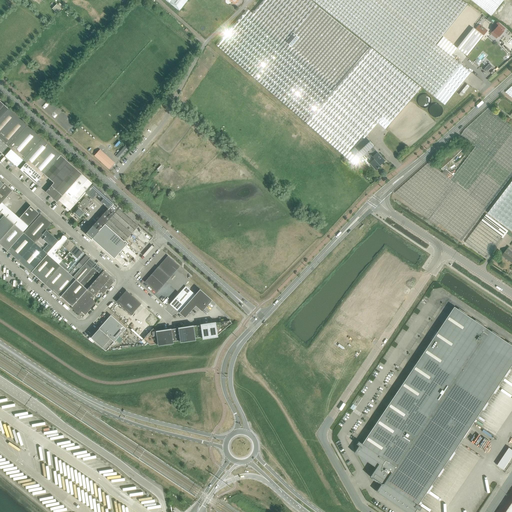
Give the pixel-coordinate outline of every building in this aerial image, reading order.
[(167,0),(180,11),(189,0),(167,0)] [(216,45),(354,165),(358,160),(364,155),(367,158),(375,150),(373,148),(374,147),(365,137),(378,122),(384,128),(419,87),(343,27),(309,0),(263,0),(252,13),(247,9),(216,45)] [(484,14),(460,0),(311,0),(444,105),(471,72),(460,64),(483,36),(473,28),(484,14)] [(469,0),(490,16),(503,0),(469,0)] [(493,30),(490,34),(495,38),(497,37),(498,37),(503,31),(503,30),(504,29),(499,24),(497,23),(491,29),(493,30)] [(483,35),(487,31),(479,24),(475,29),(483,35)] [(461,97),(469,86),(467,84),(459,94),(461,97)] [(429,163),(394,193),(437,226),(439,224),(462,241),(463,240),(511,175),(511,86),(507,91),(505,93),(511,97),(511,125),(489,108),(464,130),(461,135),(476,147),(454,175),(446,169),(445,169),(444,171),(442,173),(429,163)] [(430,101),(430,100),(430,98),(428,97),(428,96),(427,95),(425,95),(424,95),(423,95),(422,95),(421,96),(420,97),(419,98),(418,100),(418,101),(418,102),(418,103),(419,104),(420,105),(421,106),(422,107),(424,107),(425,107),(426,107),(428,106),(429,105),(430,104),(430,102),(430,101)] [(0,117),(8,109),(0,101),(0,117)] [(443,111),(443,108),(442,107),(441,106),(440,105),(439,104),(437,104),(436,104),(434,104),(433,105),(432,106),(431,107),(430,108),(430,109),(430,110),(430,112),(430,113),(431,114),(432,115),(432,116),(434,117),(436,117),(437,117),(439,117),(440,117),(441,116),(442,115),(443,114),(443,112),(443,111)] [(0,151),(2,154),(7,147),(27,125),(8,109),(0,117),(0,151)] [(22,160),(42,139),(27,125),(7,147),(10,150),(5,156),(17,167),(22,160)] [(35,183),(60,155),(42,139),(22,160),(25,163),(20,170),(35,183)] [(125,146),(116,156),(119,160),(129,149),(125,146)] [(438,166),(444,171),(445,169),(446,169),(447,168),(445,166),(463,150),(459,146),(438,166)] [(109,169),(113,165),(98,151),(94,156),(109,169)] [(379,166),(385,161),(377,152),(372,157),(374,160),(372,162),(372,161),(369,163),(376,170),(378,168),(378,169),(379,168),(378,168),(380,166),(379,166)] [(54,183),(45,192),(57,202),(82,174),(61,156),(44,174),(54,183)] [(86,193),(93,184),(82,174),(59,200),(70,210),(86,193)] [(511,181),(488,213),(511,231),(511,181)] [(0,187),(0,204),(12,191),(4,183),(0,187)] [(100,198),(101,197),(103,199),(100,202),(108,209),(113,202),(93,184),(86,193),(93,199),(96,195),(100,198)] [(78,208),(73,213),(80,218),(85,213),(82,211),(90,202),(85,198),(77,207),(78,208)] [(108,209),(85,234),(91,239),(92,239),(99,231),(105,224),(106,223),(125,240),(138,226),(119,208),(113,202),(108,209)] [(4,204),(2,203),(0,204),(0,211),(23,232),(28,226),(19,218),(4,204)] [(19,218),(28,226),(39,214),(30,206),(19,218)] [(51,224),(40,214),(24,233),(35,243),(43,233),(46,230),(51,224)] [(487,259),(506,234),(511,237),(511,233),(486,214),(465,242),(487,259)] [(4,215),(0,219),(0,240),(14,225),(4,215)] [(105,224),(99,231),(121,251),(128,243),(125,241),(105,224)] [(14,225),(0,240),(0,244),(7,251),(23,233),(14,225)] [(46,230),(43,233),(35,243),(47,253),(58,241),(54,237),(46,230)] [(92,239),(114,259),(114,258),(121,251),(99,231),(92,239)] [(23,233),(7,251),(31,272),(47,254),(47,253),(35,243),(24,233),(23,233)] [(47,254),(69,273),(70,273),(77,265),(86,255),(78,248),(68,239),(67,240),(67,239),(67,238),(66,237),(65,236),(64,236),(63,236),(62,236),(62,237),(61,238),(61,239),(60,239),(60,240),(59,240),(58,241),(47,253),(47,254)] [(511,253),(507,249),(502,255),(511,263),(511,262),(511,253)] [(47,254),(31,272),(59,298),(76,279),(73,277),(69,273),(47,254)] [(168,256),(144,282),(156,293),(166,282),(178,292),(188,281),(176,270),(180,266),(168,256)] [(96,264),(90,258),(73,277),(76,279),(79,283),(96,264)] [(104,271),(96,264),(79,283),(87,289),(104,271)] [(77,265),(70,273),(73,276),(80,268),(77,265)] [(104,271),(87,289),(94,296),(98,292),(111,277),(104,271)] [(111,277),(98,292),(102,295),(115,281),(111,277)] [(76,279),(59,298),(71,308),(87,289),(79,283),(76,279)] [(169,304),(179,312),(195,294),(185,286),(169,304)] [(87,289),(71,308),(82,318),(96,302),(92,299),(94,296),(87,289)] [(212,300),(200,289),(194,295),(207,306),(212,300)] [(131,315),(141,304),(126,290),(116,302),(131,315)] [(207,306),(194,295),(189,301),(195,306),(202,312),(207,306)] [(185,318),(195,306),(189,301),(179,313),(185,318)] [(358,441),(356,444),(359,446),(354,453),(376,468),(370,477),(381,484),(376,492),(406,511),(414,511),(417,509),(420,511),(422,508),(418,505),(511,364),(511,345),(454,307),(362,444),(358,441)] [(111,315),(91,338),(106,351),(126,329),(111,315)] [(217,335),(232,323),(229,321),(215,323),(217,335)] [(217,335),(215,323),(208,324),(210,336),(217,335)] [(210,336),(208,324),(201,325),(202,337),(210,336)] [(202,337),(201,325),(193,326),(195,338),(202,337)] [(195,338),(193,326),(186,327),(188,339),(195,338)] [(188,339),(186,327),(178,328),(180,341),(188,339)] [(158,344),(156,331),(153,328),(143,339),(150,345),(158,344)] [(180,341),(178,328),(171,329),(173,342),(180,341)] [(173,342),(171,329),(163,330),(165,343),(173,342)] [(165,343),(163,330),(156,331),(158,344),(165,343)]
